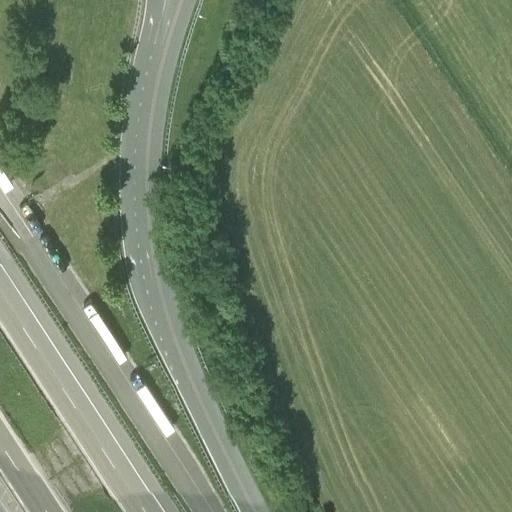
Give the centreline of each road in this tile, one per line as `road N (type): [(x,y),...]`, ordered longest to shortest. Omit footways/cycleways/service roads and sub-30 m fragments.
road 1 (motorway): [(245,511),(181,383),(141,269),(133,174),(155,45)]
road 2 (motorway): [(141,511),(0,295)]
road 3 (track): [(511,174),(394,0)]
